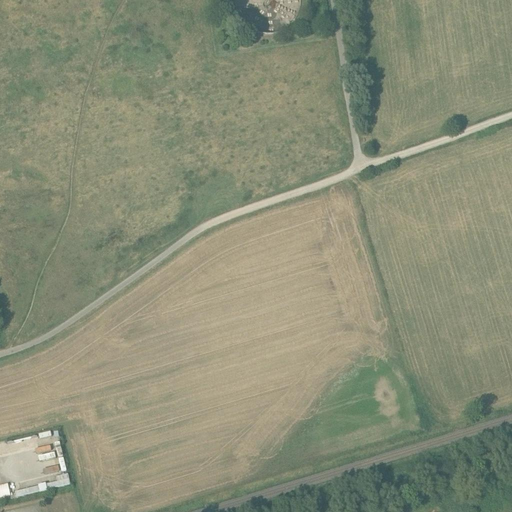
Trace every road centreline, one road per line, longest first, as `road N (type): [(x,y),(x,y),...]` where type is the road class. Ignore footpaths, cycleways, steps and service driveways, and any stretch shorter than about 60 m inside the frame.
road 1 (track): [(46,337),(205,224),(360,166)]
road 2 (track): [(332,0),(360,166)]
road 3 (track): [(360,166),(511,114)]
